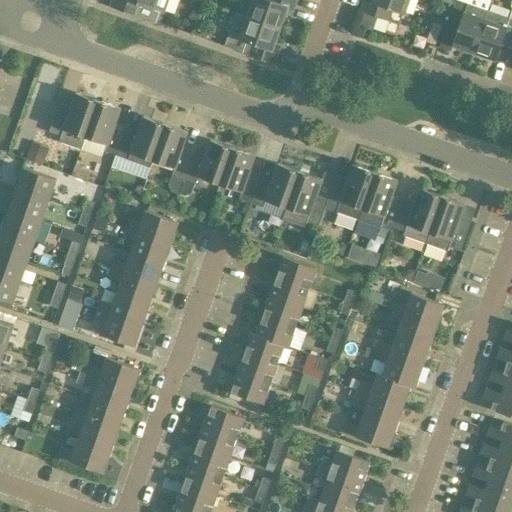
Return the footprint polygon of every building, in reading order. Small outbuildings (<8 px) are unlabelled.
[(168,0),(112,0),(110,6),(161,23),(168,0)] [(287,6),(294,9),(296,0),(252,0),(246,16),(280,28),(287,6)] [(388,20),(392,8),(404,13),(408,0),(371,0),(370,0),(364,0),(361,10),(388,20)] [(447,26),(458,29),(453,45),(473,52),(488,10),(458,0),(455,0),(454,5),(447,26)] [(495,59),(500,44),(511,48),(511,45),(511,18),(488,10),(473,52),(495,59)] [(274,63),(279,51),(272,49),(280,28),(246,16),(235,12),(223,45),(274,63)] [(49,132),(61,136),(59,141),(80,149),(85,137),(98,100),(76,92),(69,112),(57,108),(49,132)] [(104,151),(116,155),(125,131),(113,127),(120,108),(98,100),(85,137),(107,145),(104,151)] [(150,167),(152,160),(165,124),(143,116),(136,135),(125,131),(116,155),(128,159),(150,167)] [(174,167),(172,174),(183,179),(192,155),(181,151),(187,131),(165,124),(152,160),(174,167)] [(195,183),(198,176),(219,183),(232,147),(210,139),(204,159),(192,155),(183,179),(195,183)] [(43,165),(49,147),(32,141),(26,158),(43,165)] [(241,191),(239,198),(251,202),(259,178),(248,174),(255,155),(232,147),(219,183),(241,191)] [(263,206),(265,199),(287,207),(299,171),(278,163),(271,182),(259,178),(251,202),(263,206)] [(346,183),(334,179),(326,202),(326,203),(338,207),(336,211),(358,219),(375,172),(353,164),(346,183)] [(56,179),(23,167),(16,188),(49,200),(56,179)] [(306,221),(318,226),(326,203),(326,202),(315,198),(322,178),(299,171),(287,207),(283,219),(304,227),(306,221)] [(380,226),(392,230),(393,227),(401,203),(390,199),(397,179),(375,172),(358,219),(380,226)] [(393,227),(405,231),(404,235),(425,243),(442,195),(420,187),(413,207),(401,203),(393,227)] [(49,200),(16,188),(9,209),(41,220),(49,200)] [(448,246),(460,250),(469,226),(457,222),(464,203),(442,195),(425,243),(447,251),(448,246)] [(95,203),(86,200),(82,212),(90,215),(95,203)] [(41,220),(9,209),(1,229),(34,241),(41,220)] [(141,223),(129,219),(126,227),(170,243),(178,221),(145,210),(141,223)] [(78,224),(86,226),(90,215),(82,212),(78,224)] [(123,236),(135,240),(131,252),(163,263),(170,243),(126,227),(123,236)] [(34,241),(1,229),(0,233),(0,251),(27,261),(34,241)] [(80,243),(72,241),(68,253),(76,255),(80,243)] [(342,256),(345,246),(336,243),(333,253),(342,256)] [(27,261),(0,251),(0,274),(20,281),(27,261)] [(379,254),(370,251),(365,264),(375,268),(379,254)] [(156,283),(163,263),(131,252),(126,264),(114,259),(112,268),(156,283)] [(64,264),(72,267),(76,255),(68,253),(64,264)] [(316,268),(283,256),(276,277),(309,288),(316,268)] [(108,276),(121,280),(116,292),(149,304),(156,283),(112,268),(108,276)] [(402,272),(401,277),(411,281),(415,270),(410,268),(402,272)] [(423,284),(427,274),(418,271),(414,281),(423,284)] [(0,298),(12,303),(20,281),(0,274),(0,298)] [(309,289),(309,288),(276,277),(269,296),(302,307),(303,306),(309,289)] [(66,284),(58,281),(54,293),(62,296),(66,284)] [(68,298),(80,302),(84,291),(73,287),(68,298)] [(356,291),(348,288),(344,300),(352,303),(355,295),(356,291)] [(142,324),(149,304),(116,292),(116,293),(105,289),(101,300),(100,300),(97,308),(142,324)] [(50,305),(58,308),(62,296),(54,293),(53,294),(45,291),(39,307),(48,310),(50,305)] [(371,291),(367,301),(380,305),(381,304),(383,298),(384,296),(371,291)] [(406,305),(394,301),(391,309),(436,325),(444,304),(411,292),(406,305)] [(263,315),(296,327),(302,307),(269,296),(263,315)] [(391,308),(393,302),(383,298),(381,304),(391,308)] [(339,312),(348,315),(352,303),(344,300),(339,312)] [(94,317),(106,321),(102,334),(125,342),(134,346),(142,324),(97,308),(94,317)] [(388,318),(400,322),(396,334),(429,345),(436,325),(391,309),(388,318)] [(63,313),(58,326),(73,331),(77,318),(63,313)] [(256,334),(251,332),(251,333),(284,344),(289,345),(296,327),(263,315),(256,334)] [(13,324),(0,319),(0,343),(6,345),(13,324)] [(343,330),(334,327),(330,339),(338,342),(343,330)] [(244,352),(277,364),(284,344),(251,333),(244,352)] [(392,346),(380,342),(377,350),(422,366),(429,345),(396,334),(392,346)] [(326,350),(334,353),(338,342),(330,339),(326,350)] [(45,347),(42,358),(50,360),(54,349),(46,346),(45,347)] [(497,358),(507,361),(505,366),(511,368),(511,350),(501,346),(497,358)] [(374,359),(386,363),(382,374),(377,373),(415,386),(422,366),(377,350),(374,359)] [(238,372),(270,383),(277,364),(244,352),(238,372)] [(323,371),(327,359),(319,356),(315,368),(323,371)] [(102,369),(90,365),(87,374),(132,389),(139,368),(107,357),(102,369)] [(37,369),(46,372),(50,360),(42,358),(37,369)] [(511,368),(505,366),(503,371),(493,368),(489,379),(504,384),(503,388),(511,391),(511,368)] [(230,392),(263,403),(270,383),(238,372),(230,392)] [(373,385),(361,381),(358,390),(403,405),(410,385),(414,387),(415,386),(377,373),(373,385)] [(84,382),(96,386),(92,398),(125,410),(132,389),(87,374),(84,382)] [(318,386),(309,383),(305,395),(313,398),(318,386)] [(40,389),(32,387),(27,398),(36,401),(40,389)] [(490,408),(511,415),(511,391),(503,388),(501,393),(486,387),(482,398),(493,402),(490,408)] [(355,398),(367,402),(363,414),(396,426),(403,405),(358,390),(355,398)] [(301,407),(309,410),(313,398),(305,395),(301,407)] [(20,418),(29,421),(36,401),(27,398),(20,418)] [(88,410),(76,406),(73,414),(118,430),(125,410),(92,398),(88,410)] [(244,417),(211,405),(204,426),(236,437),(244,417)] [(70,423),(82,427),(78,439),(110,451),(118,430),(73,414),(70,423)] [(343,431),(355,435),(355,436),(388,447),(396,426),(363,414),(359,426),(347,422),(343,431)] [(511,423),(503,421),(501,427),(491,423),(487,434),(502,440),(501,444),(511,447),(511,423)] [(197,445),(230,456),(236,437),(204,426),(197,445)] [(26,430),(17,427),(14,435),(26,440),(29,431),(26,430)] [(284,440),(276,438),(272,450),(280,453),(284,440)] [(70,460),(103,472),(110,451),(78,439),(74,451),(61,447),(58,456),(70,460)] [(511,447),(501,444),(499,448),(484,443),(480,454),(490,457),(488,462),(511,470),(511,447)] [(190,464),(223,476),(230,456),(197,445),(190,464)] [(268,461),(276,464),(280,453),(272,450),(268,461)] [(332,462),(321,457),(318,466),(362,481),(369,461),(337,450),(332,462)] [(511,470),(488,462),(486,467),(476,464),(473,475),(488,480),(486,485),(511,493),(511,470)] [(183,483),(216,495),(223,476),(190,464),(183,483)] [(309,472),(327,478),(323,489),(356,501),(362,481),(318,466),(318,467),(312,465),(309,472)] [(271,479),(262,476),(258,488),(267,491),(271,479)] [(177,503),(203,511),(210,511),(216,495),(183,483),(177,503)] [(511,511),(511,510),(511,493),(486,485),(485,489),(470,483),(466,494),(476,498),(474,503),(499,511),(511,511)] [(254,500),(263,503),(267,491),(258,488),(254,500)] [(319,500),(307,496),(304,504),(326,511),(351,511),(356,501),(323,489),(319,500)] [(203,511),(177,503),(173,511),(203,511)] [(459,511),(499,511),(474,503),(472,508),(462,505),(459,511)]
